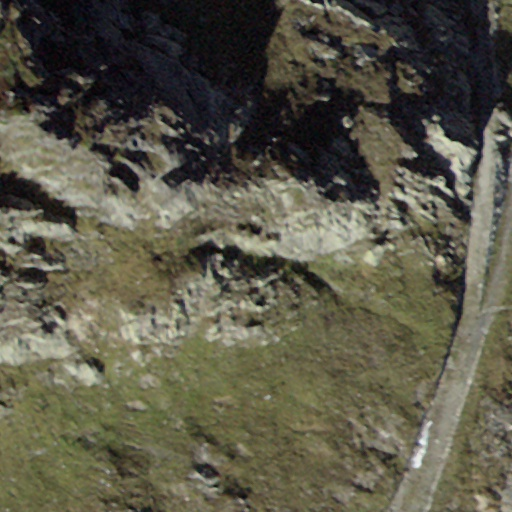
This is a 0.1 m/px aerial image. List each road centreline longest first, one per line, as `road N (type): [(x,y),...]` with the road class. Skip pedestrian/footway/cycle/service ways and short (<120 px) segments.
road 1 (track): [(480,0),(473,345)]
road 2 (track): [(473,345),(415,511)]
